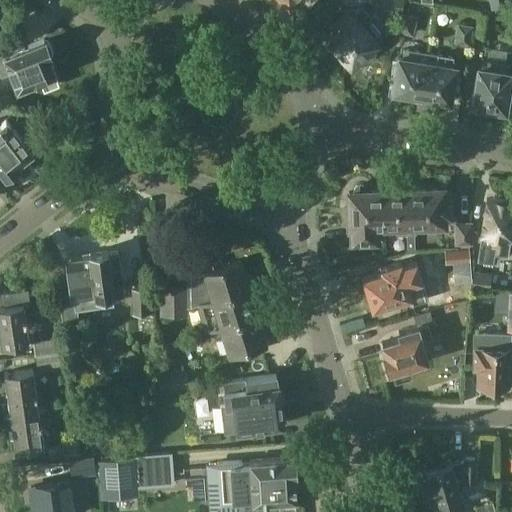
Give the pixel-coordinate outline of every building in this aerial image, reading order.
[(376,0),(375,8),(400,13),(403,0),(402,0),(376,0)] [(491,0),(493,12),(507,10),(504,0),(491,0)] [(348,62),(350,65),(376,42),(354,16),(356,15),(350,8),(347,11),(346,10),(331,24),(336,31),(328,38),(330,41),(327,43),(328,44),(326,45),(344,66),(345,64),(345,65),(348,62)] [(475,36),(488,38),(492,15),(479,13),(475,36)] [(398,31),(411,35),(415,19),(403,15),(398,31)] [(455,42),(468,44),(471,27),(457,26),(455,42)] [(39,80),(43,89),(58,83),(54,74),(55,74),(48,57),(49,56),(52,51),(48,42),(43,40),(2,56),(3,56),(0,57),(0,74),(0,76),(9,72),(16,89),(39,80)] [(487,48),(485,59),(481,59),(480,68),(478,68),(472,105),(489,108),(489,111),(499,113),(499,110),(504,111),(504,110),(511,111),(511,94),(507,93),(510,73),(507,73),(508,63),(504,63),(506,52),(487,48)] [(421,97),(427,64),(417,62),(419,53),(404,50),(402,60),(399,59),(393,92),(398,93),(399,96),(406,97),(409,95),(421,97)] [(435,66),(427,64),(421,97),(433,99),(435,102),(442,103),(445,101),(448,101),(454,69),(451,68),(453,58),(437,56),(435,66)] [(31,152),(39,145),(29,133),(21,139),(6,119),(0,123),(0,171),(4,176),(7,179),(20,168),(18,165),(18,163),(32,152),(31,152)] [(353,191),(353,192),(348,192),(349,227),(351,227),(352,240),(373,240),(373,226),(383,226),(382,191),(366,191),(365,190),(365,189),(364,188),(363,187),(362,186),(360,186),(359,186),(358,186),(356,187),(355,187),(354,188),(354,189),(353,191)] [(412,190),(412,225),(442,224),(442,214),(447,214),(447,199),(442,199),(441,189),(412,190)] [(397,234),(405,233),(405,246),(413,246),(412,225),(412,190),(382,191),(383,226),(397,226),(397,234)] [(492,258),(493,249),(507,252),(510,237),(511,235),(511,225),(511,222),(511,203),(510,199),(503,198),(500,201),(486,198),(480,235),(481,235),(477,256),(492,258)] [(457,244),(457,247),(468,247),(468,244),(470,244),(470,224),(455,224),(455,244),(457,244)] [(452,262),(452,265),(469,264),(468,248),(443,250),(444,263),(452,262)] [(66,260),(70,295),(55,297),(59,330),(71,328),(69,310),(75,310),(112,304),(111,294),(112,293),(109,271),(119,269),(117,251),(106,253),(106,252),(88,254),(89,257),(66,260)] [(218,260),(205,264),(186,270),(186,288),(187,308),(197,305),(248,289),(240,262),(220,268),(218,260)] [(361,278),(371,310),(410,297),(413,304),(427,300),(415,261),(402,265),(401,262),(380,268),(381,272),(361,278)] [(469,286),(485,289),(488,275),(472,272),(469,286)] [(159,288),(159,316),(186,316),(186,288),(159,288)] [(131,290),(132,313),(154,313),(153,290),(147,290),(147,289),(131,290)] [(206,333),(221,328),(257,317),(248,289),(197,305),(198,308),(199,308),(206,330),(205,330),(206,333)] [(0,307),(0,348),(29,344),(23,305),(28,305),(26,292),(27,292),(27,290),(2,294),(4,307),(0,307)] [(462,320),(457,302),(430,311),(435,328),(462,320)] [(257,317),(221,328),(229,355),(250,349),(251,353),(262,349),(261,346),(266,344),(257,317)] [(392,372),(396,383),(410,378),(407,367),(427,361),(421,341),(430,339),(425,324),(417,327),(417,326),(398,332),(399,338),(381,343),(390,372),(392,372)] [(508,349),(508,340),(493,339),(492,348),(474,348),(473,367),(478,367),(477,386),(507,387),(508,373),(510,370),(508,366),(509,349),(508,349)] [(33,343),(34,356),(62,352),(60,340),(33,343)] [(62,352),(34,356),(36,368),(64,365),(62,352)] [(9,413),(38,409),(32,370),(3,374),(9,413)] [(158,375),(161,388),(188,383),(186,370),(158,375)] [(224,392),(222,392),(224,406),(221,406),(225,431),(236,430),(236,431),(283,424),(277,384),(275,375),(222,383),(224,392)] [(38,409),(9,413),(14,452),(43,448),(40,426),(51,424),(49,407),(38,409)] [(109,441),(110,452),(123,452),(123,441),(109,441)] [(47,446),(49,459),(76,455),(74,442),(47,446)] [(172,452),(141,455),(144,483),(174,480),(172,452)] [(92,458),(71,461),(73,475),(94,472),(92,458)] [(292,458),(248,461),(251,503),(277,501),(278,509),(293,508),(292,500),(294,500),(292,476),(293,476),(292,458)] [(464,469),(453,472),(451,464),(425,471),(427,479),(422,480),(430,506),(435,504),(436,511),(442,511),(464,506),(456,481),(463,479),(463,482),(475,482),(476,458),(464,458),(464,469)] [(136,495),(136,489),(134,459),(99,461),(101,492),(102,510),(137,508),(137,506),(136,495)] [(82,511),(79,498),(76,481),(29,488),(33,511),(82,511)]
